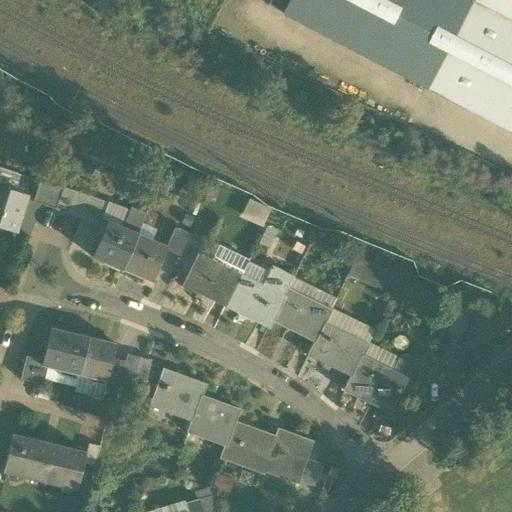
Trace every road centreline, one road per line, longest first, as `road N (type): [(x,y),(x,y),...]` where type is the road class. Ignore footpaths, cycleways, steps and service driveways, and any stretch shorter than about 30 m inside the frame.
road 1 (residential): [(381,473),(279,381),(153,320),(35,280)]
road 2 (unclassified): [(511,362),(381,473)]
